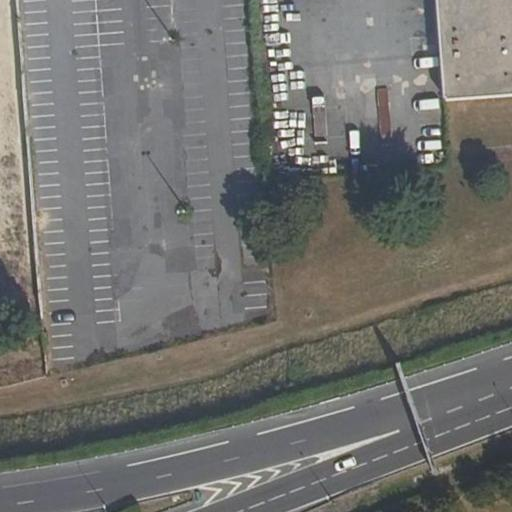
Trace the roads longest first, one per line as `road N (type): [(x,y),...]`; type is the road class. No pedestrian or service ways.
road 1 (motorway): [(428,420),(0,506)]
road 2 (unknown): [(165,327),(120,338),(93,327),(71,0)]
road 3 (unknown): [(220,0),(239,282),(232,303),(165,327)]
road 4 (unknown): [(144,0),(165,327)]
road 5 (primary): [(428,420),(221,511)]
road 6 (unknown): [(2,0),(8,181),(0,212)]
